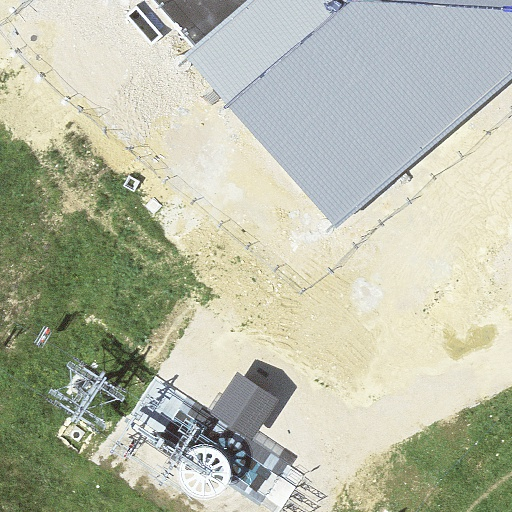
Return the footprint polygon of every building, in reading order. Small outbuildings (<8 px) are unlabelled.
[(0,0),(0,19),(27,0),(0,0)] [(511,0),(172,0),(339,189),(511,38),(511,0)] [(226,230),(272,272),(302,239),(256,197),(226,230)] [(128,275),(103,315),(153,347),(178,307),(128,275)] [(207,400),(264,437),(291,395),(235,358),(207,400)]
